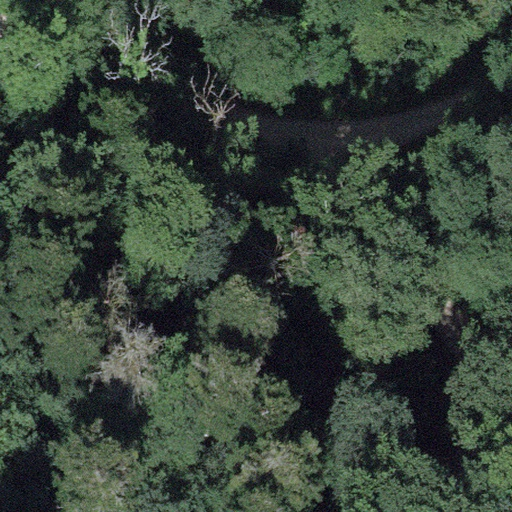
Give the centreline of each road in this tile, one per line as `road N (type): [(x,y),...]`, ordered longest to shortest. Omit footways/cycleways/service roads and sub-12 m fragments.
road 1 (track): [(511,426),(383,233),(311,160)]
road 2 (track): [(0,38),(311,160)]
road 3 (track): [(311,160),(511,85)]
